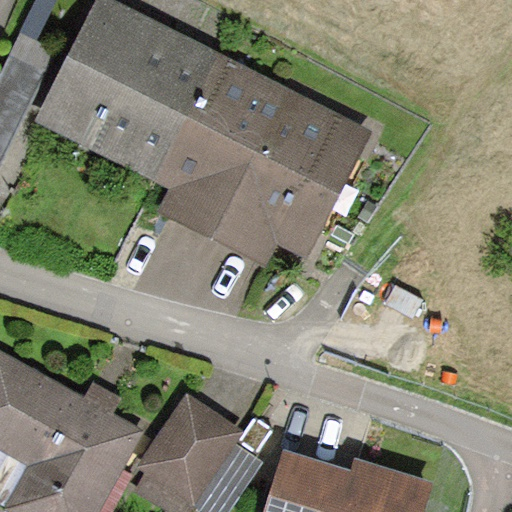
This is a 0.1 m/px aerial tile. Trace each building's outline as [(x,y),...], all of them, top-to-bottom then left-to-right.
[(0,171),(86,0),(33,0),(0,66),(0,171)] [(29,124),(165,197),(230,76),(94,3),(29,124)] [(268,257),(303,275),(370,149),(230,76),(165,197),(155,217),(260,272),(268,257)] [(0,370),(0,507),(9,511),(99,511),(137,437),(0,370)] [(235,437),(178,401),(132,474),(188,510),(235,437)] [(273,450),(253,511),(419,511),(428,486),(338,458),(335,469),(273,450)]
